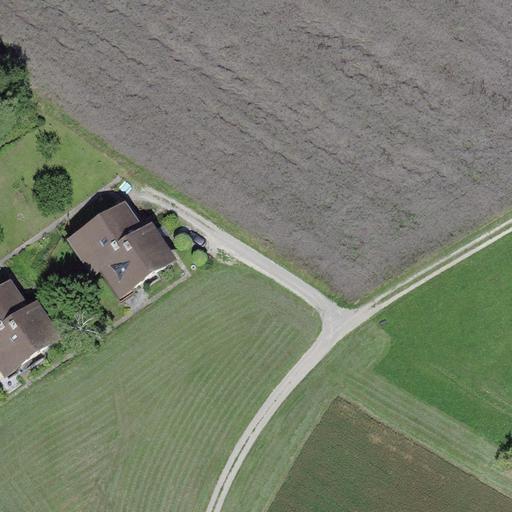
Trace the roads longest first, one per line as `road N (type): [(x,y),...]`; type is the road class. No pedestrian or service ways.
road 1 (track): [(217,511),(271,404),(342,327),(511,226)]
road 2 (unknown): [(342,327),(303,288),(211,240)]
